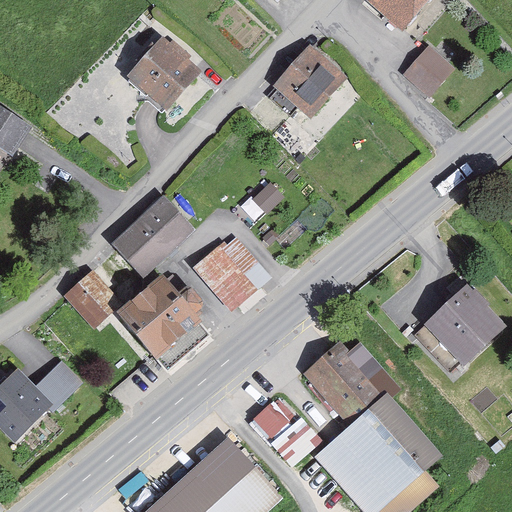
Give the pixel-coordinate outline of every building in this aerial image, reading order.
[(372,0),(421,42),(457,0),(372,0)] [(136,82),(176,118),(212,77),(172,42),(136,82)] [(315,126),(354,82),(316,48),(277,92),(315,126)] [(407,82),(433,104),(459,72),(433,51),(407,82)] [(36,132),(0,107),(0,154),(2,150),(17,160),(36,132)] [(271,215),(287,201),(273,186),(258,201),(271,215)] [(148,287),(202,237),(167,198),(112,248),(148,287)] [(198,271),(238,316),(261,295),(247,279),(261,266),(236,238),(198,271)] [(67,301),(97,336),(127,310),(98,275),(67,301)] [(171,375),(214,339),(205,328),(212,322),(174,276),(122,320),(160,367),(163,365),(171,375)] [(430,328),(469,370),(511,332),(473,289),(430,328)] [(357,511),(384,511),(443,457),(342,348),(309,379),(357,431),(316,469),(357,511)] [(0,390),(0,442),(11,454),(57,408),(20,371),(0,390)] [(281,394),(256,419),(277,440),(302,415),(281,394)] [(276,511),(288,502),(234,442),(156,511),(276,511)]
